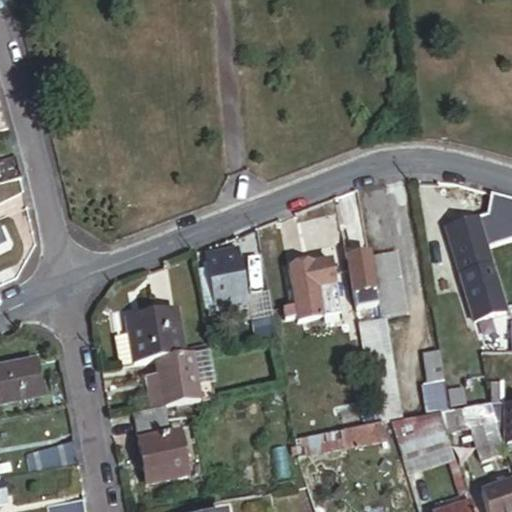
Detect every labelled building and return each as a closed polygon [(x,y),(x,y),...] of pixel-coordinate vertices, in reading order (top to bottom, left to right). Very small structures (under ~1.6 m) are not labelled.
[(0,182),(16,179),(11,159),(0,162),(0,182)] [(470,324),(501,314),(472,221),(441,231),(470,324)] [(369,272),(394,268),(392,256),(367,261),(369,272)] [(218,300),(239,297),(232,257),(203,261),(211,313),(219,312),(218,300)] [(349,300),(370,297),(364,260),(349,262),(342,264),(349,300)] [(285,275),(299,272),(297,265),(284,267),(285,275)] [(318,324),(335,321),(327,268),(299,272),(285,275),(292,327),(318,324)] [(371,285),(397,281),(394,268),(369,272),(371,285)] [(373,298),(399,294),(397,281),(371,285),(373,298)] [(376,312),(401,307),(399,294),(373,298),(376,312)] [(352,316),(373,312),(370,297),(349,300),(352,316)] [(149,361),(179,356),(171,309),(152,312),(150,306),(134,309),(136,316),(120,319),(124,337),(129,365),(149,361)] [(378,324),(404,319),(401,307),(376,312),(378,324)] [(255,341),(270,338),(267,318),(251,320),(255,341)] [(354,345),(378,341),(375,327),(352,331),(354,345)] [(113,368),(129,365),(124,337),(108,339),(113,368)] [(357,361),(381,357),(378,341),(354,345),(357,361)] [(159,411),(195,405),(186,355),(179,356),(149,361),(152,378),(141,380),(147,413),(159,411)] [(360,377),(384,373),(381,357),(357,361),(360,377)] [(422,388),(439,385),(438,381),(434,357),(416,361),(422,388)] [(445,414),(471,410),(464,365),(438,381),(439,385),(445,414)] [(0,405),(37,400),(32,367),(0,371),(0,405)] [(363,394),(387,390),(384,373),(360,377),(363,394)] [(435,416),(445,414),(439,385),(422,388),(417,389),(423,419),(435,416)] [(486,405),(496,405),(496,385),(486,385),(486,405)] [(366,410),(389,406),(387,390),(363,394),(366,410)] [(387,425),(393,424),(389,406),(366,410),(369,428),(379,426),(387,425)] [(503,445),(511,445),(511,407),(487,408),(490,422),(503,421),(503,445)] [(491,423),(490,422),(487,408),(471,410),(445,414),(435,416),(441,436),(451,434),(449,428),(462,425),(477,463),(502,455),(491,423)] [(131,436),(162,430),(159,411),(147,413),(127,417),(131,436)] [(335,434),(365,429),(362,412),(332,418),(335,434)] [(443,443),(441,436),(435,416),(423,419),(393,424),(387,425),(395,451),(443,443)] [(293,458),(382,442),(379,426),(369,428),(365,429),(335,434),(290,442),(293,458)] [(142,486),(182,479),(174,436),(134,444),(142,486)] [(511,486),(511,458),(502,459),(510,485),(511,486)] [(481,511),(511,511),(511,486),(510,485),(496,489),(488,492),(476,496),(481,511)] [(42,511),(82,511),(81,503),(42,511)]
